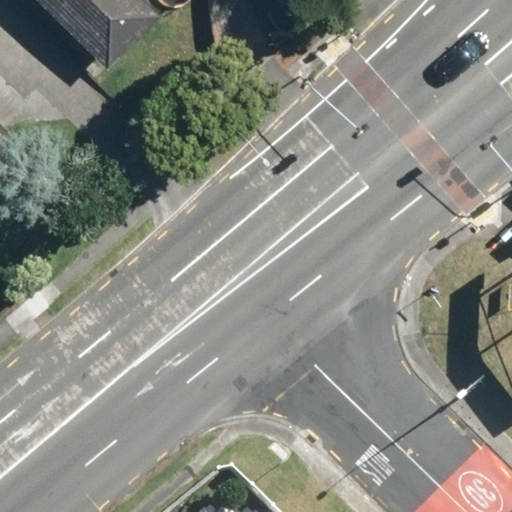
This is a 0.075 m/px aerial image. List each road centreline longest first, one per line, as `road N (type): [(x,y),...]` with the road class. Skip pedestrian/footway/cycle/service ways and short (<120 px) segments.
road 1 (primary): [(511,60),(243,273)]
road 2 (residential): [(483,511),(243,273)]
road 3 (primary): [(243,273),(0,480)]
